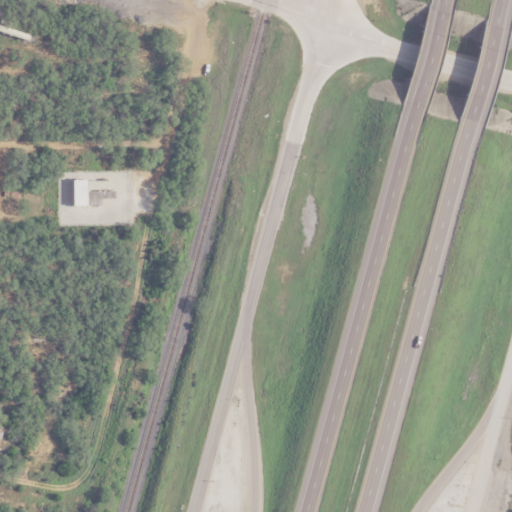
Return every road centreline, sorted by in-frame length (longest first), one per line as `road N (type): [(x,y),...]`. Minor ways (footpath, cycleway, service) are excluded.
road 1 (residential): [(89,470),(205,0)]
road 2 (motorway): [(415,105),(305,511)]
road 3 (motorway): [(361,511),(467,123)]
road 4 (secondary): [(247,313),(330,0)]
road 5 (secondary): [(511,81),(259,0)]
road 6 (tertiary): [(191,511),(247,313)]
road 7 (motorway): [(247,313),(255,511)]
road 8 (motorway): [(417,511),(500,397)]
